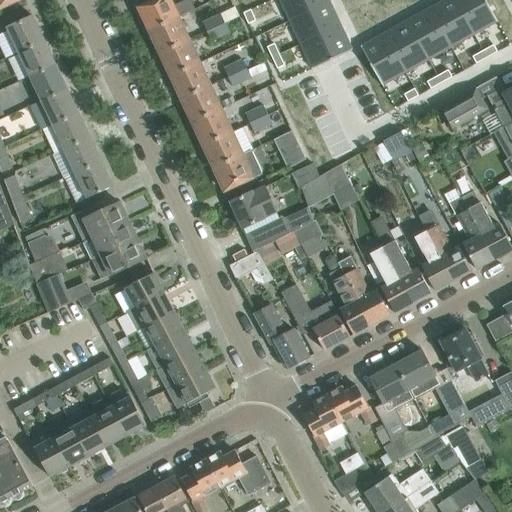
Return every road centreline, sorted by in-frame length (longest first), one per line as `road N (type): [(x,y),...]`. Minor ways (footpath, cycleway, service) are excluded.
road 1 (residential): [(266,418),(255,368),(81,0)]
road 2 (residential): [(266,418),(302,385),(511,270)]
road 3 (residential): [(65,511),(235,420),(266,418)]
